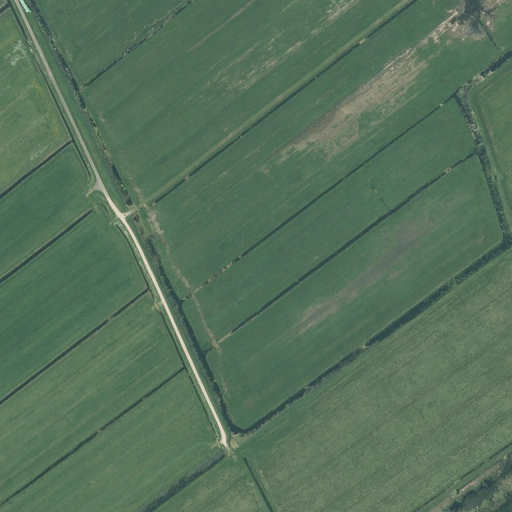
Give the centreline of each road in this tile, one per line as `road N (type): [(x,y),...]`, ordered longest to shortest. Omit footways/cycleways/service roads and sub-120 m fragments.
road 1 (track): [(107,199),(132,234),(231,454)]
road 2 (unclassified): [(107,199),(15,0)]
